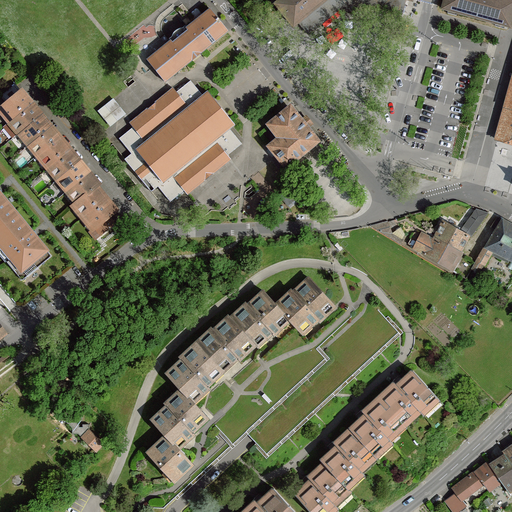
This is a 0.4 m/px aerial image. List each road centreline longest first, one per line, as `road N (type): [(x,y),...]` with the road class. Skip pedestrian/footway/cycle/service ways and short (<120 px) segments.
road 1 (residential): [(386,213),(323,227),(162,233),(0,347)]
road 2 (residential): [(470,193),(511,37),(425,14)]
road 3 (residential): [(219,0),(374,185)]
road 4 (residential): [(374,185),(417,78),(425,14)]
road 5 (tertiary): [(511,412),(399,511)]
